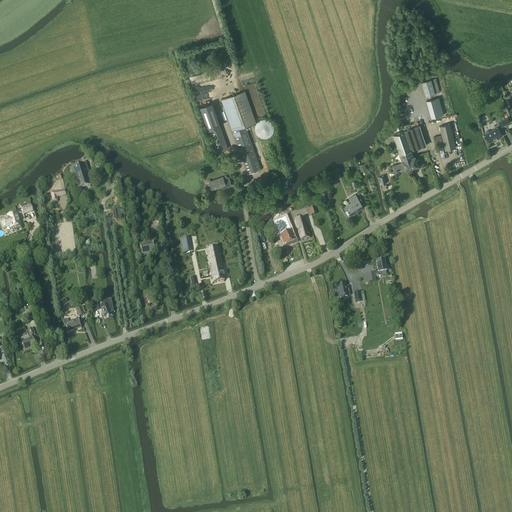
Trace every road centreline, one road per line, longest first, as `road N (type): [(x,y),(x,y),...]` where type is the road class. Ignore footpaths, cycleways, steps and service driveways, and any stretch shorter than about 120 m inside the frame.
road 1 (tertiary): [(0,386),(315,262),(511,148)]
road 2 (track): [(371,511),(342,343),(360,339),(361,304)]
